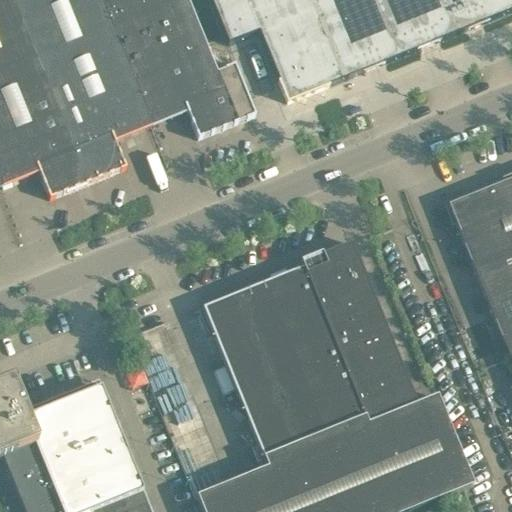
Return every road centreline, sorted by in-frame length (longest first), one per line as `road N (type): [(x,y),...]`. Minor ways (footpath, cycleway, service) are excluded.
road 1 (tertiary): [(73,276),(511,96)]
road 2 (unclassified): [(167,511),(73,276)]
